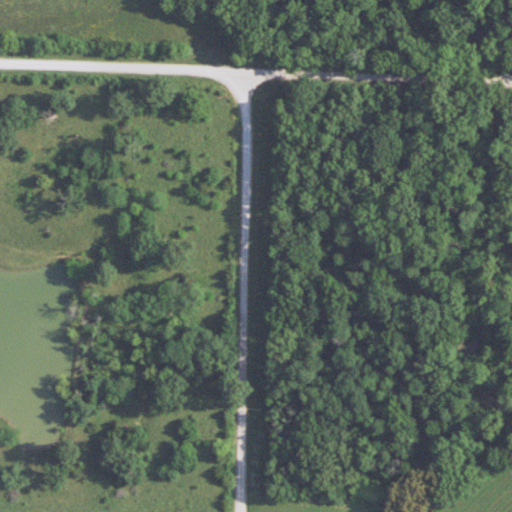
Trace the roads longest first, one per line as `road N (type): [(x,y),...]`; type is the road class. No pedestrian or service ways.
road 1 (residential): [(511,84),(0,68)]
road 2 (residential): [(242,511),(249,76)]
